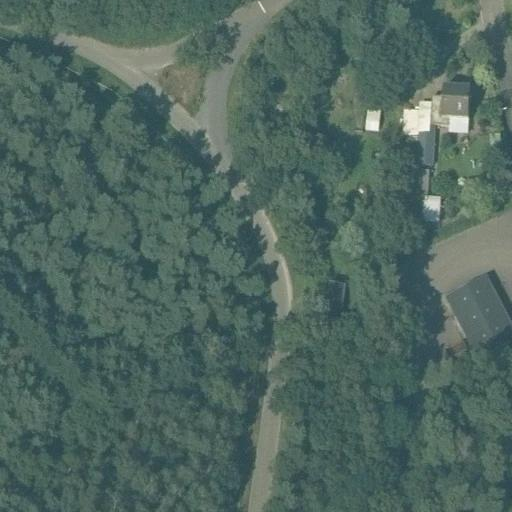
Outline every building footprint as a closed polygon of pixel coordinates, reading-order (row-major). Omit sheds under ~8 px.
[(432,105),(430,127),(436,127),(449,128),(450,121),(469,122),(471,91),(444,89),(443,99),(432,98),(432,105)] [(368,119),(367,132),(378,133),(380,120),(368,119)] [(419,134),(417,166),(433,167),(435,135),(419,134)] [(442,224),(443,198),(426,197),(425,224),(442,224)] [(447,300),(479,363),(511,345),(511,324),(489,278),(447,300)] [(337,324),(342,289),(329,287),(327,306),(320,305),(318,321),(337,324)]
